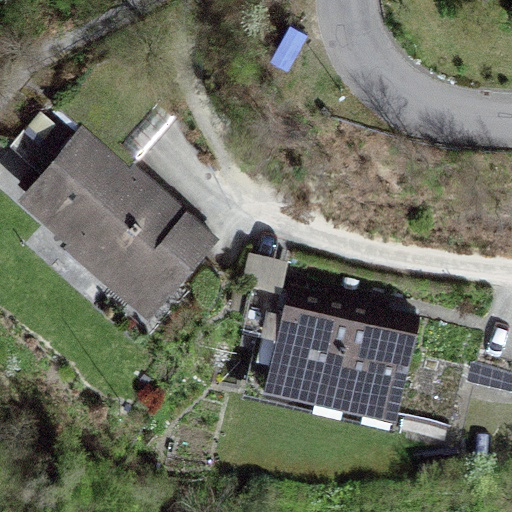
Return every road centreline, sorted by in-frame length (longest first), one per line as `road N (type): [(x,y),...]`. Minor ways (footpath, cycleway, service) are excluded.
road 1 (residential): [(511,268),(395,255),(277,226),(201,181),(162,141)]
road 2 (residential): [(349,0),(386,82),(439,112),(511,113)]
